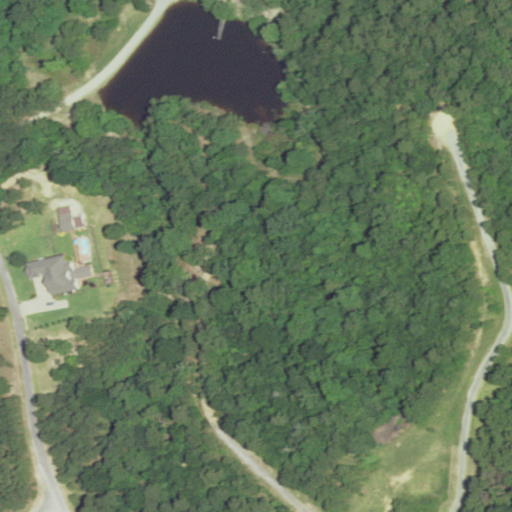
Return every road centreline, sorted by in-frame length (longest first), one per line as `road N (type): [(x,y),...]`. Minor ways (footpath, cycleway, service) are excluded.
road 1 (residential): [(445,126),(503,301),(503,324),(463,401),(445,511)]
road 2 (residential): [(0,274),(53,511)]
